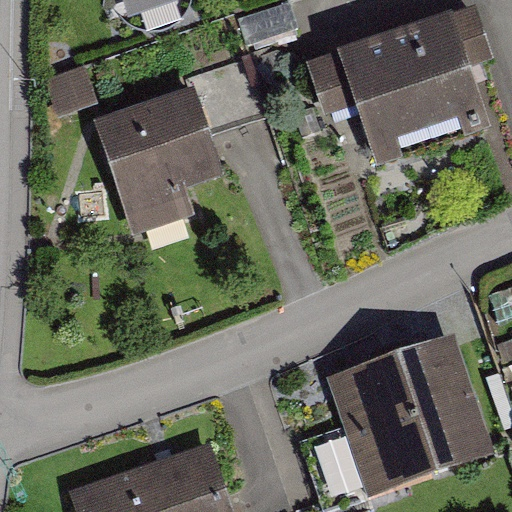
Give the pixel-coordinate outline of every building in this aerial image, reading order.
[(133,0),(139,18),(195,0),(133,0)] [(494,16),(332,66),(349,121),(383,110),(399,161),(510,127),(493,71),(509,66),(494,16)] [(218,90),(118,124),(156,238),(202,223),(193,196),(247,178),(218,90)] [(468,339),(339,377),(374,493),(502,455),(468,339)] [(249,511),(233,451),(80,491),(85,511),(249,511)]
